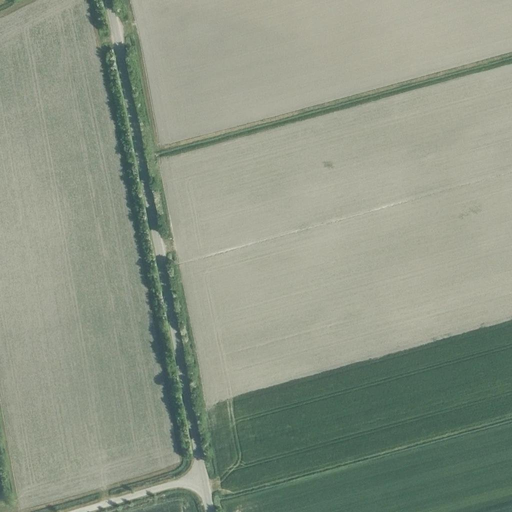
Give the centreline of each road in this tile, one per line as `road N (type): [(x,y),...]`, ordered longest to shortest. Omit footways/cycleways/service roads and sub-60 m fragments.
road 1 (unclassified): [(203,476),(107,0)]
road 2 (unclassified): [(68,511),(203,476)]
